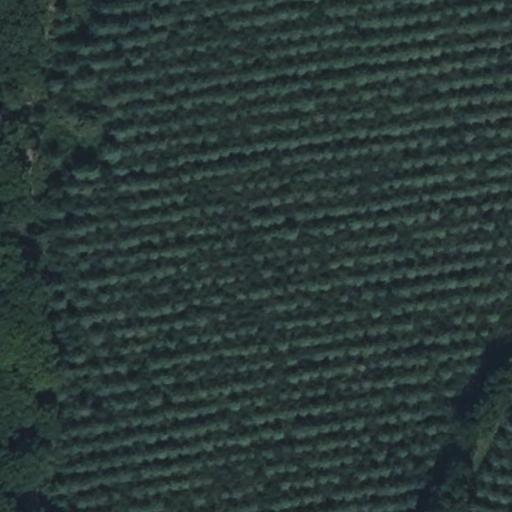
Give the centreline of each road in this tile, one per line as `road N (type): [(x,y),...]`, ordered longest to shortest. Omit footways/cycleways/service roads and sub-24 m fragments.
road 1 (track): [(27,511),(20,12),(47,0)]
road 2 (track): [(435,511),(511,342)]
